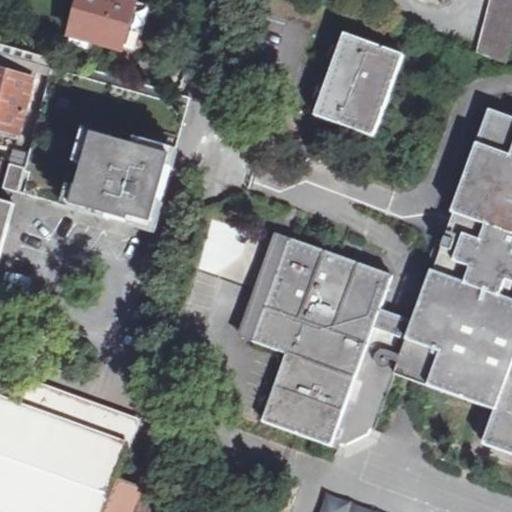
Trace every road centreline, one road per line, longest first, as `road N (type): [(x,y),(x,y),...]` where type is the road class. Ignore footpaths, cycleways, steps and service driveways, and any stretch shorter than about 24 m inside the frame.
road 1 (residential): [(30,318),(130,351),(152,286),(52,253)]
road 2 (residential): [(234,0),(192,154)]
